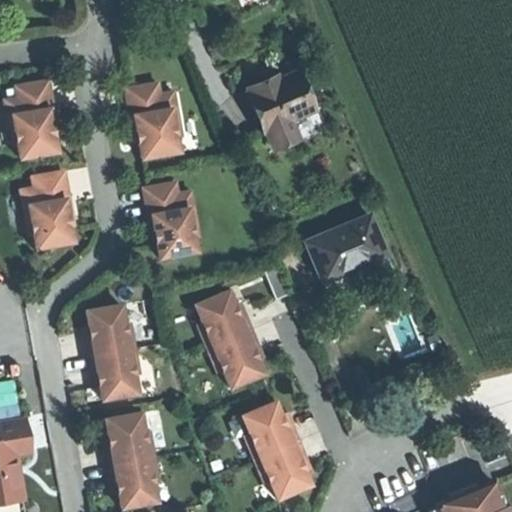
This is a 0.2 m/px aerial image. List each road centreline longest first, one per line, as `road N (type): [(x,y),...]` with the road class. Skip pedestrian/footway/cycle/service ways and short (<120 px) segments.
road 1 (residential): [(85,47),(112,247),(42,311),(76,511)]
road 2 (residential): [(505,389),(470,404),(341,493),(333,511)]
